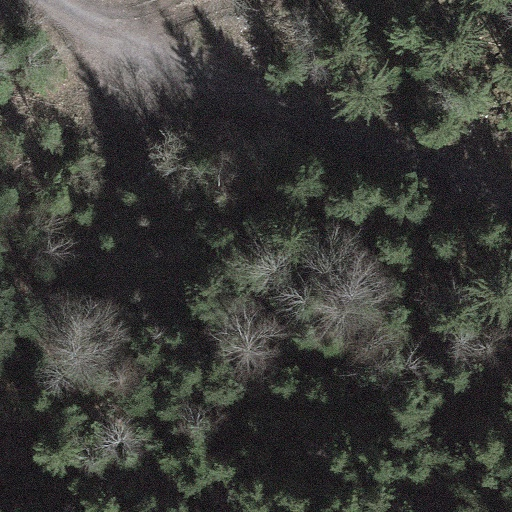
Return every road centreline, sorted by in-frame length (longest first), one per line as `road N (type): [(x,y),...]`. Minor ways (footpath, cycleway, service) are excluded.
road 1 (track): [(26,0),(185,101),(472,202),(511,226)]
road 2 (track): [(219,511),(0,446)]
